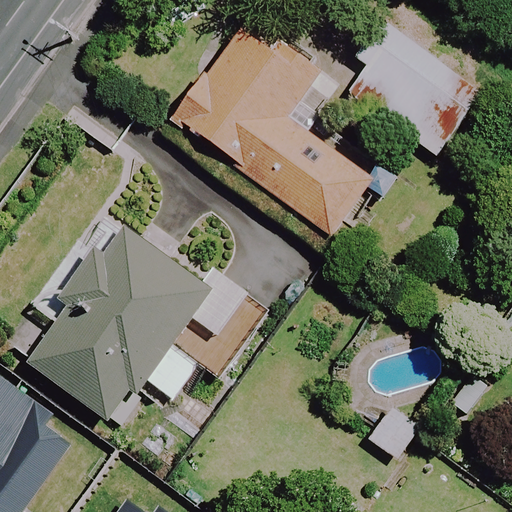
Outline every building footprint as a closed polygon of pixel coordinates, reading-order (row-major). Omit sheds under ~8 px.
[(343,99),(248,26),(173,124),(331,245),(376,187),(313,139),(343,99)] [(474,125),(387,49),(347,95),(434,171),(474,125)] [(201,291),(117,231),(63,306),(70,311),(28,369),(112,429),(145,383),(175,405),(200,371),(224,387),(273,318),(213,275),(201,291)] [(155,511),(150,508),(0,394),(0,511),(155,511)] [(421,434),(391,414),(369,446),(399,466),(421,434)]
